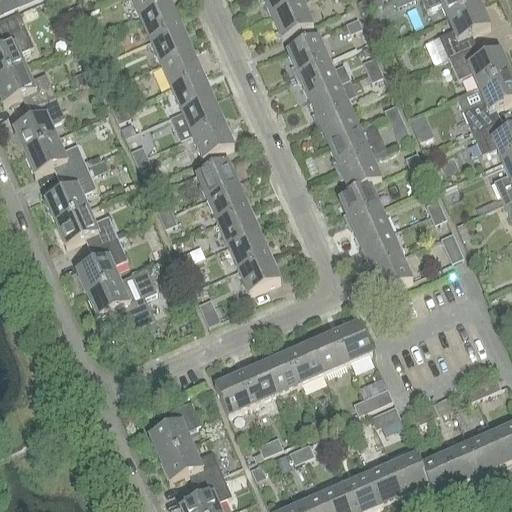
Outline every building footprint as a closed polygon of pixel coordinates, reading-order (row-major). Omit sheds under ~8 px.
[(12,0),(18,13),(28,8),(24,0),(12,0)] [(130,0),(140,23),(172,9),(167,0),(130,0)] [(262,0),(272,21),(303,7),(299,0),(262,0)] [(366,17),(383,10),(378,0),(366,0),(359,3),(366,17)] [(411,0),(402,0),(393,4),(397,13),(414,5),(411,0)] [(441,9),(447,22),(479,8),(475,0),(419,0),(427,15),(441,9)] [(314,31),(303,7),(272,21),(282,45),(314,31)] [(433,70),(448,64),(476,52),(471,40),(490,32),(479,8),(447,22),(453,35),(438,41),(423,48),(433,70)] [(140,23),(150,47),(182,33),(172,9),(140,23)] [(90,28),(82,10),(70,15),(78,33),(90,28)] [(0,54),(0,84),(27,73),(20,59),(34,52),(19,18),(0,26),(0,50),(1,54),(0,54)] [(357,27),(347,32),(351,42),(362,37),(357,27)] [(193,57),(182,33),(150,47),(161,71),(193,57)] [(297,80),(329,66),(318,42),(287,56),(297,80)] [(472,79),(478,93),(510,79),(499,54),(480,62),(476,52),(448,64),(457,86),(472,79)] [(111,76),(102,57),(90,62),(99,81),(111,76)] [(161,71),(172,96),(204,82),(193,57),(161,71)] [(340,92),(329,66),(297,80),(309,106),(340,92)] [(380,77),(375,67),(364,72),(369,82),(380,77)] [(32,86),(27,73),(0,84),(0,102),(4,111),(22,102),(28,114),(56,102),(46,79),(32,86)] [(89,75),(75,81),(79,91),(93,85),(89,75)] [(384,87),(380,77),(369,82),(373,92),(384,87)] [(501,127),(495,114),(511,106),(511,82),(510,79),(478,93),(456,103),(472,139),(501,127)] [(214,105),(204,82),(172,96),(182,119),(214,105)] [(309,106),(319,130),(351,116),(340,92),(309,106)] [(13,133),(24,157),(57,143),(51,129),(65,123),(56,102),(28,114),(32,125),(13,133)] [(131,123),(123,104),(111,109),(119,129),(131,123)] [(182,119),(192,142),(224,128),(214,105),(182,119)] [(385,116),(389,125),(400,121),(396,111),(385,116)] [(319,130),(329,152),(361,138),(351,116),(319,130)] [(424,120),(410,126),(419,148),(433,142),(424,120)] [(404,130),(400,121),(389,125),(394,135),(404,130)] [(497,154),(503,167),(511,163),(511,134),(505,137),(501,127),(472,139),(482,161),(497,154)] [(203,166),(234,152),(224,128),(192,142),(203,166)] [(329,152),(339,176),(371,162),(361,138),(329,152)] [(77,150),(63,157),(57,143),(24,157),(35,182),(54,174),(59,185),(87,173),(77,150)] [(140,176),(152,170),(144,152),(132,157),(140,176)] [(406,164),(410,173),(421,169),(417,159),(406,164)] [(381,185),(371,162),(339,176),(350,199),(371,190),(381,185)] [(493,187),(503,210),(511,206),(511,163),(503,167),(509,181),(493,187)] [(207,203),(239,189),(228,165),(196,179),(207,203)] [(426,178),(421,169),(410,173),(415,183),(426,178)] [(44,204),(56,229),(89,214),(82,200),(96,194),(87,173),(59,185),(64,195),(44,204)] [(207,203),(218,228),(250,214),(239,189),(207,203)] [(339,204),(350,229),(381,214),(371,190),(350,199),(339,204)] [(427,211),(430,219),(442,215),(438,206),(427,211)] [(511,206),(503,210),(511,229),(511,206)] [(169,209),(157,214),(161,223),(173,218),(169,209)] [(94,227),(89,214),(56,229),(66,252),(85,244),(90,256),(118,243),(108,221),(94,227)] [(261,237),(250,214),(218,228),(229,252),(261,237)] [(391,237),(381,214),(350,229),(359,251),(391,237)] [(435,231),(446,226),(442,215),(430,219),(435,231)] [(173,218),(161,223),(166,234),(178,229),(173,218)] [(229,252),(239,274),(271,260),(261,237),(229,252)] [(359,251),(370,276),(402,262),(391,237),(359,251)] [(465,266),(454,242),(443,247),(454,271),(465,266)] [(76,275),(87,299),(120,285),(114,271),(128,265),(118,243),(90,256),(95,267),(76,275)] [(190,257),(178,262),(183,272),(194,267),(190,257)] [(250,299),(282,285),(271,260),(239,274),(250,299)] [(413,286),(402,262),(370,276),(381,300),(413,286)] [(194,267),(183,272),(187,282),(199,277),(194,267)] [(146,273),(120,285),(87,299),(98,324),(116,316),(126,337),(154,325),(145,304),(157,298),(146,273)] [(211,304),(199,309),(204,320),(216,315),(211,304)] [(359,328),(334,338),(348,370),(372,359),(359,328)] [(334,338),(311,349),(324,380),(348,370),(334,338)] [(299,391),(324,380),(311,349),(285,360),(299,391)] [(277,401),(299,391),(285,360),(263,369),(277,401)] [(263,369),(239,379),(253,411),(277,401),(263,369)] [(215,390),(229,422),(253,411),(239,379),(215,390)] [(496,383),(471,394),(476,406),(501,395),(496,383)] [(388,394),(363,405),(369,417),(393,407),(388,394)] [(467,410),(476,406),(471,394),(462,398),(467,410)] [(359,422),(369,417),(363,405),(354,409),(359,422)] [(150,439),(161,464),(194,450),(188,436),(201,430),(191,408),(164,419),(169,431),(150,439)] [(424,415),(429,427),(438,422),(433,410),(424,415)] [(395,412),(370,423),(376,436),(401,425),(395,412)] [(419,431),(429,427),(424,415),(414,419),(419,431)] [(331,434),(326,421),(314,426),(319,439),(331,434)] [(312,442),(319,439),(314,426),(306,430),(312,442)] [(348,433),(353,446),(363,441),(357,429),(348,433)] [(482,481),(506,470),(492,440),(488,430),(477,435),(481,444),(468,450),(482,481)] [(511,430),(492,440),(506,470),(511,467),(511,430)] [(343,450),(353,446),(348,433),(337,438),(343,450)] [(268,446),(273,459),(283,455),(278,442),(268,446)] [(264,463),(273,459),(268,446),(259,450),(264,463)] [(190,479),(195,491),(222,480),(213,457),(199,463),(194,450),(161,464),(171,488),(190,479)] [(315,462),(310,450),(299,455),(304,467),(315,462)] [(468,450),(444,460),(458,491),(482,481),(468,450)] [(295,471),(304,467),(299,455),(289,459),(295,471)] [(416,459),(391,470),(406,500),(429,490),(421,471),(416,459)] [(434,501),(458,491),(444,460),(421,471),(429,490),(434,501)] [(382,511),(406,500),(391,470),(368,480),(382,511)] [(268,483),(262,471),(251,475),(257,488),(268,483)] [(181,511),(220,511),(219,508),(232,502),(222,480),(195,491),(200,502),(181,511)] [(368,480),(343,491),(352,511),(379,511),(382,511),(368,480)] [(323,511),(352,511),(343,491),(319,501),(323,511)] [(323,511),(319,501),(296,511),(323,511)]
